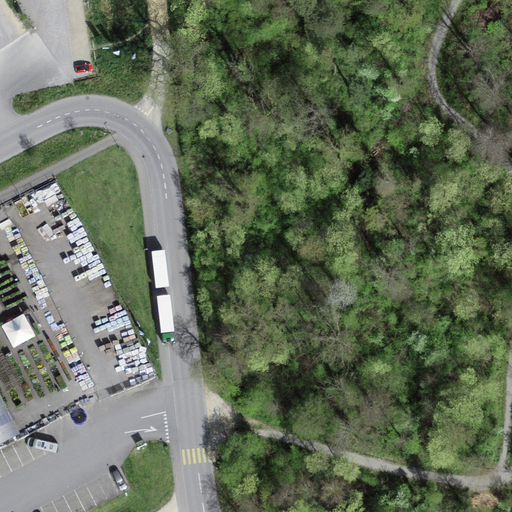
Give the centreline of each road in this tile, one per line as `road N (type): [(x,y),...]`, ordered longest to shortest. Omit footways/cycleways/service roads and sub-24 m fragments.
road 1 (unclassified): [(0,146),(90,109),(128,120),(155,149),(204,511)]
road 2 (track): [(189,409),(397,469),(463,481),(502,478)]
road 3 (track): [(156,0),(162,72),(137,126)]
